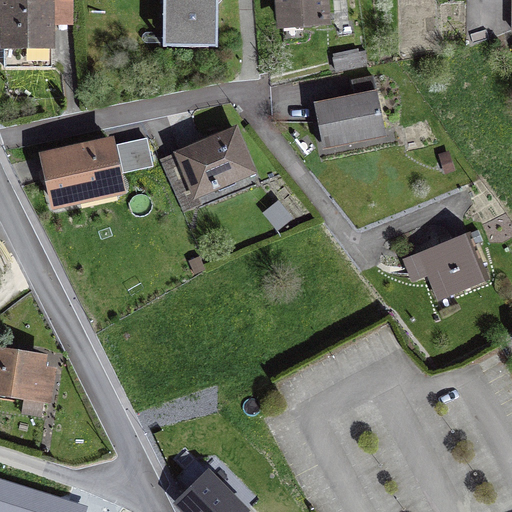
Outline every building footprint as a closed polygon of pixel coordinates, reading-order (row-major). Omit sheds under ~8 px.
[(0,0),(0,26),(3,26),(4,67),(51,67),(50,0),(0,0)] [(220,0),(163,0),(163,46),(208,47),(217,38),(218,4),(220,0)] [(324,21),(322,0),(280,0),(282,24),(324,21)] [(336,71),(366,65),(365,51),(333,58),(336,71)] [(315,104),(322,141),(347,136),(348,143),(385,135),(373,77),(352,81),(354,98),(342,101),(341,98),(315,104)] [(252,171),(235,130),(163,160),(185,209),(200,203),(196,195),(252,171)] [(110,142),(44,156),(55,204),(120,190),(110,142)] [(444,174),(454,170),(449,156),(439,159),(444,174)] [(428,274),(439,299),(488,278),(470,233),(405,260),(413,280),(428,274)] [(0,351),(0,392),(46,399),(50,370),(37,368),(40,357),(0,351)] [(273,511),(236,470),(190,511),(273,511)] [(104,511),(74,497),(66,511),(55,511),(48,508),(45,511),(104,511)]
